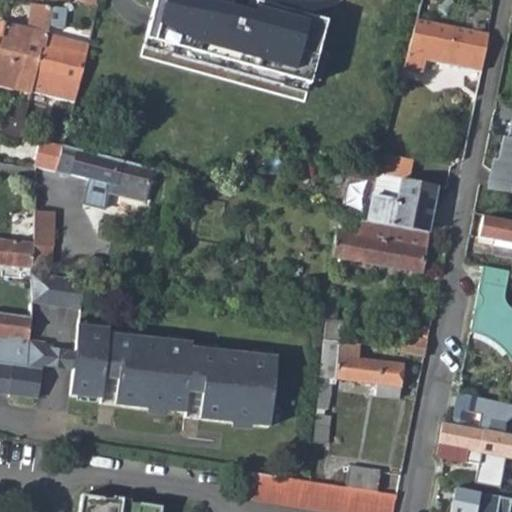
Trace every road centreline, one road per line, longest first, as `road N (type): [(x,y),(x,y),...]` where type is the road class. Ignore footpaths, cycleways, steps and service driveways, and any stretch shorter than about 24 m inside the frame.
road 1 (residential): [(507,0),(404,511)]
road 2 (residential): [(0,479),(35,484),(90,475),(202,495),(226,511)]
road 3 (unknown): [(0,187),(144,224)]
